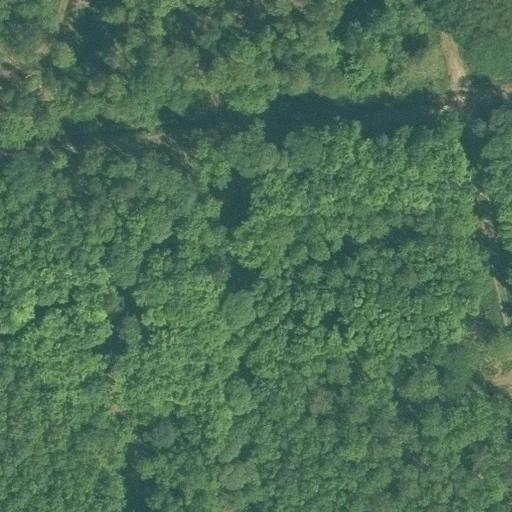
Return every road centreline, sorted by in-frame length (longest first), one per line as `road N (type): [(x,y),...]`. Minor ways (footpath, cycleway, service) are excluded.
road 1 (track): [(235,511),(237,132),(470,107),(511,95)]
road 2 (track): [(0,154),(237,132)]
